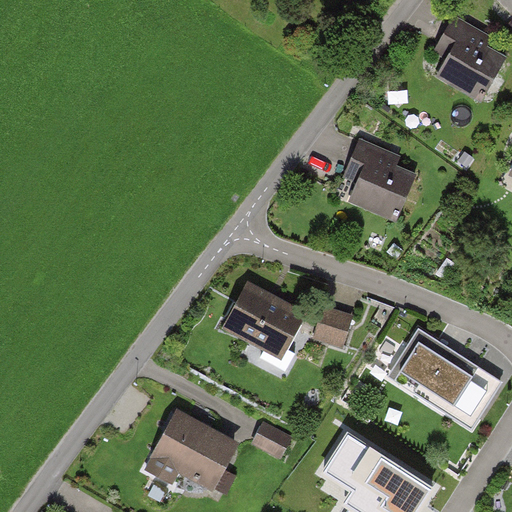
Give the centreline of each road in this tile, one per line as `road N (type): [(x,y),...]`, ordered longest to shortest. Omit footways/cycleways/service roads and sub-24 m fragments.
road 1 (residential): [(18,511),(235,234)]
road 2 (residential): [(511,343),(404,293),(235,234)]
road 3 (residential): [(235,234),(412,0)]
